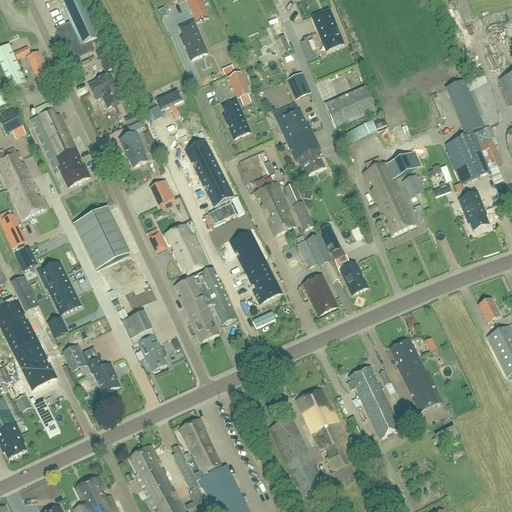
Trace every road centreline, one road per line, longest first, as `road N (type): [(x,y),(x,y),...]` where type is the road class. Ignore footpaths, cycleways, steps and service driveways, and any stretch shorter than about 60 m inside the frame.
road 1 (unclassified): [(207,393),(25,0)]
road 2 (tertiary): [(207,393),(511,263)]
